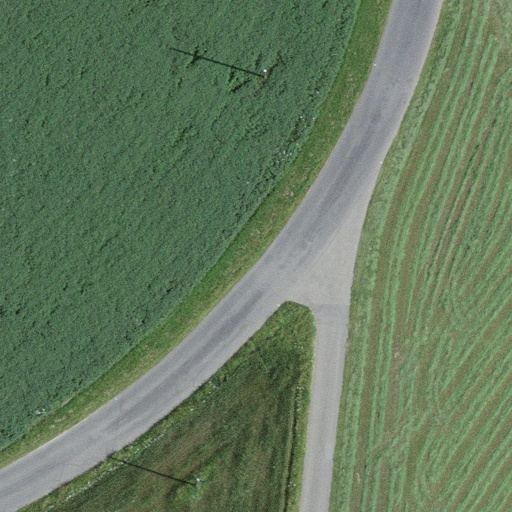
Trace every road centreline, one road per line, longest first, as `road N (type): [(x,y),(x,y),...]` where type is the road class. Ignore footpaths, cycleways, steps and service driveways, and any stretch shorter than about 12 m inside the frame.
road 1 (unclassified): [(420,0),(379,117),(305,240),(262,293),(110,431),(0,494)]
road 2 (track): [(346,177),(311,511)]
